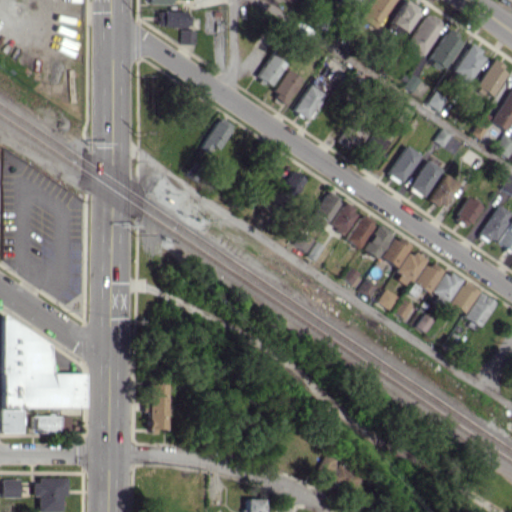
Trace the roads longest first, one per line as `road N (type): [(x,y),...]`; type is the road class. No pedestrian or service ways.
road 1 (tertiary): [(114,0),(109,511)]
road 2 (residential): [(114,17),(511,287)]
road 3 (residential): [(110,453),(208,460),(334,507)]
road 4 (residential): [(0,286),(111,356)]
